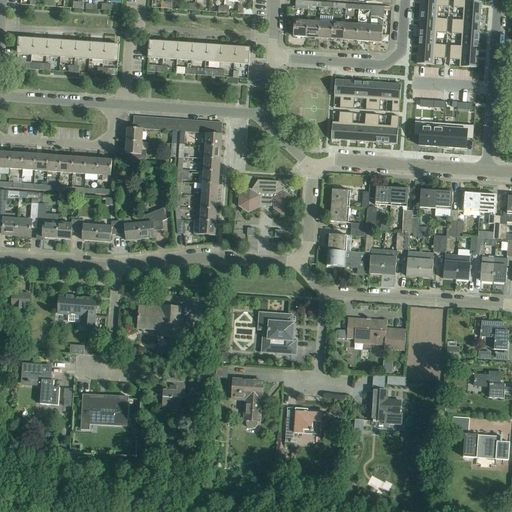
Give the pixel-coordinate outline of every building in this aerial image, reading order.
[(448,0),(421,0),(420,11),(438,13),(438,9),(439,7),(449,8),(449,1),(449,0),(448,0)] [(453,8),(463,9),(463,10),(463,14),(481,15),(481,2),(453,0),(453,8)] [(308,9),(308,7),(308,1),(295,1),(295,9),(308,9)] [(371,6),(359,5),(358,10),(358,19),(362,20),(363,10),(371,11),(371,6)] [(384,7),(371,6),(371,11),(371,16),(383,17),(384,11),(391,11),(391,7),(384,7)] [(420,11),(419,25),(447,27),(448,22),(448,20),(438,19),(438,13),(420,11)] [(452,20),(452,27),(480,29),(480,28),(481,15),(463,14),(462,20),(462,21),(452,20)] [(319,22),(318,39),(331,39),(332,23),(333,18),(320,17),(320,19),(319,22)] [(370,26),(369,42),(382,43),(383,20),(371,20),(370,26)] [(293,37),(306,38),(307,22),(294,21),(293,37)] [(319,22),(307,22),(306,38),(318,39),(319,22)] [(332,23),(331,39),(344,40),(345,24),(332,23)] [(344,40),(356,41),(357,25),(345,24),(344,40)] [(369,42),(370,26),(357,25),(356,41),(369,42)] [(419,25),(419,38),(436,39),(437,33),(447,34),(447,27),(419,25)] [(452,27),(451,34),(461,35),(461,41),(479,42),(480,29),(452,27)] [(17,55),(32,56),(33,39),(18,38),(17,55)] [(419,38),(418,51),(446,52),(446,45),(436,45),(436,39),(419,38)] [(32,56),(46,57),(47,40),(33,39),(32,56)] [(61,41),(47,40),(46,57),(60,58),(61,41)] [(61,41),(60,58),(75,59),(76,42),(61,41)] [(162,59),(163,42),(149,41),(148,58),(162,59)] [(450,46),(450,53),(478,55),(479,42),(461,41),(461,47),(450,46)] [(76,42),(75,59),(89,60),(90,43),(76,42)] [(163,42),(162,59),(177,60),(178,43),(163,42)] [(105,44),(90,43),(89,60),(103,61),(105,44)] [(192,44),(178,43),(177,60),(191,61),(192,44)] [(119,45),(105,44),(103,61),(118,62),(119,45)] [(205,62),(207,45),(192,44),(191,61),(205,62)] [(220,63),(221,46),(207,45),(205,62),(220,63)] [(234,64),(235,47),(221,46),(220,63),(234,64)] [(235,47),(234,64),(248,65),(250,48),(235,47)] [(418,51),(417,64),(435,65),(435,59),(445,60),(446,52),(418,51)] [(450,53),(449,60),(453,60),(460,61),(459,61),(459,67),(477,68),(478,55),(450,53)] [(335,82),(334,98),(340,98),(340,108),(347,109),(349,81),(335,80),(335,82)] [(349,81),(347,109),(354,109),(354,99),(355,99),(360,100),(362,82),(349,81)] [(362,82),(360,100),(366,100),(366,110),(373,111),(375,83),(362,82)] [(375,83),(373,111),(380,111),(380,107),(380,101),(386,101),(388,84),(375,83)] [(388,84),(386,101),(392,102),(392,108),(392,112),(399,112),(399,113),(399,112),(401,85),(388,84)] [(332,122),(331,140),(344,141),(346,113),(339,113),(339,117),(339,123),(338,123),(332,122)] [(346,113),(344,141),(357,142),(359,124),(353,124),(353,114),(346,113)] [(359,124),(357,142),(370,143),(372,115),(365,114),(365,125),(359,124)] [(372,115),(370,143),(383,144),(385,126),(379,126),(379,125),(379,115),(372,115)] [(385,126),(383,144),(397,145),(399,117),(398,117),(391,116),(391,120),(391,126),(385,126)] [(415,122),(414,135),(420,136),(419,146),(431,147),(433,123),(415,122)] [(433,123),(431,147),(438,147),(443,148),(444,124),(433,123)] [(444,124),(443,148),(448,148),(454,149),(456,125),(444,124)] [(456,125),(454,149),(466,149),(467,139),(473,139),(474,126),(456,125)] [(143,129),(138,129),(133,129),(127,128),(126,141),(142,142),(143,129)] [(215,134),(210,134),(206,134),(205,147),(199,146),(221,148),(222,135),(221,135),(215,134)] [(142,142),(126,141),(125,161),(137,162),(137,160),(145,160),(146,151),(141,151),(142,142)] [(220,161),(221,148),(199,146),(198,152),(204,152),(204,159),(220,161)] [(0,168),(10,169),(11,153),(0,152),(0,168)] [(22,170),(23,154),(11,153),(10,169),(22,170)] [(35,171),(36,155),(23,154),(22,170),(35,171)] [(35,171),(48,172),(49,156),(36,155),(35,171)] [(60,173),(61,157),(49,156),(48,172),(60,173)] [(74,158),(61,157),(60,173),(73,174),(74,158)] [(86,175),(87,158),(74,158),(73,174),(86,175)] [(86,175),(100,176),(101,160),(87,158),(86,175)] [(204,159),(203,172),(219,173),(220,161),(204,159)] [(112,160),(101,160),(100,176),(111,176),(112,160)] [(189,171),(182,170),(177,170),(177,183),(181,183),(182,177),(189,177),(189,171)] [(219,186),(219,173),(203,172),(202,185),(219,186)] [(293,210),(293,208),(294,199),(285,193),(284,193),(278,182),(273,181),(273,183),(263,182),(263,181),(258,180),(251,191),(250,191),(240,195),(239,206),(249,213),(259,208),(259,206),(274,207),(274,209),(283,215),(293,210)] [(218,198),(219,186),(202,185),(194,184),(194,189),(202,190),(201,197),(218,198)] [(391,207),(392,188),(376,187),(375,206),(391,207)] [(392,188),(391,207),(402,208),(407,208),(407,199),(408,189),(392,188)] [(0,214),(5,214),(5,209),(7,209),(7,202),(8,202),(8,195),(19,196),(19,192),(0,190),(0,214)] [(332,190),(331,206),(349,208),(350,191),(332,190)] [(420,200),(419,209),(435,210),(436,191),(421,190),(420,200)] [(435,210),(451,211),(453,192),(436,191),(435,210)] [(31,218),(38,218),(38,211),(39,204),(39,199),(38,199),(38,194),(27,193),(27,198),(32,199),(31,218)] [(479,213),(481,194),(464,193),(463,215),(479,216),(479,213)] [(493,240),(499,241),(501,217),(495,216),(497,195),(481,194),(479,213),(489,214),(488,224),(494,224),(493,240)] [(501,217),(499,241),(506,241),(507,225),(507,223),(511,223),(511,196),(508,196),(507,206),(507,208),(504,207),(503,217),(501,217)] [(201,197),(201,210),(217,211),(218,198),(201,197)] [(38,211),(38,218),(37,230),(43,231),(42,238),(56,239),(58,223),(58,215),(46,214),(46,205),(39,204),(38,211)] [(349,208),(331,206),(330,222),(348,223),(349,208)] [(367,232),(373,232),(373,231),(375,231),(377,208),(368,207),(368,209),(367,225),(367,232)] [(162,208),(151,213),(138,219),(139,224),(140,240),(154,238),(154,231),(160,230),(163,230),(162,222),(167,219),(162,208)] [(216,223),(217,211),(201,210),(200,222),(194,221),(194,222),(216,223)] [(402,230),(402,234),(403,234),(405,234),(410,235),(411,235),(412,219),(413,212),(407,211),(403,211),(402,222),(402,230)] [(458,212),(451,211),(450,237),(456,238),(457,222),(458,212)] [(2,235),(16,236),(18,220),(18,215),(5,214),(4,219),(2,235)] [(126,241),(140,240),(139,224),(131,225),(130,218),(124,219),(124,217),(118,217),(119,221),(118,221),(120,234),(125,234),(126,241)] [(412,219),(411,235),(428,236),(429,228),(418,227),(419,219),(412,219)] [(18,220),(16,236),(30,237),(31,221),(18,220)] [(72,224),(58,223),(56,239),(71,240),(71,233),(77,233),(78,220),(72,220),(72,224)] [(97,242),(98,226),(84,225),(84,220),(78,220),(77,233),(83,234),(82,241),(97,242)] [(105,226),(98,226),(97,242),(111,243),(111,235),(120,234),(118,221),(111,221),(111,223),(106,222),(105,226)] [(215,236),(216,223),(194,222),(194,227),(199,227),(199,235),(215,236)] [(372,250),(373,232),(367,232),(366,237),(366,244),(365,253),(365,255),(371,256),(369,274),(370,274),(370,273),(382,274),(384,251),(372,250)] [(328,251),(350,252),(351,236),(350,236),(329,235),(328,251)] [(365,253),(350,252),(328,251),(327,267),(345,268),(345,261),(352,261),(352,259),(358,259),(357,269),(364,269),(365,255),(365,253)] [(384,251),(382,274),(394,274),(394,276),(395,276),(396,266),(396,252),(384,251)] [(419,276),(421,254),(408,253),(406,277),(407,277),(407,275),(419,276)] [(434,255),(421,254),(419,276),(432,277),(431,279),(432,279),(434,255)] [(456,279),(458,256),(445,255),(443,279),(444,279),(444,278),(456,279)] [(471,257),(458,256),(456,279),(468,280),(468,281),(469,281),(471,257)] [(493,281),(494,259),(482,258),(480,282),(481,282),(481,280),(493,281)] [(507,260),(494,259),(493,281),(504,282),(504,284),(505,284),(507,260)] [(25,307),(29,307),(30,295),(11,293),(10,306),(12,306),(12,314),(25,314),(25,307)] [(68,322),(81,323),(81,325),(87,326),(94,326),(95,308),(83,307),(84,299),(60,297),(59,313),(68,314),(68,322)] [(180,317),(180,308),(162,307),(162,310),(156,309),(156,308),(139,307),(138,329),(161,331),(160,337),(178,338),(178,337),(193,338),(194,318),(180,317)] [(260,314),(259,329),(268,330),(268,331),(269,332),(267,353),(295,355),(296,341),(292,340),(294,324),(292,324),(292,316),(260,314)] [(405,352),(405,340),(406,330),(386,329),(387,321),(371,320),(371,319),(367,318),(366,322),(356,321),(356,319),(348,318),(347,331),(339,330),(338,339),(354,340),(354,344),(355,344),(355,341),(365,342),(376,343),(376,345),(384,346),(384,350),(405,352)] [(494,350),(497,350),(507,351),(508,331),(502,331),(503,323),(505,323),(481,321),(481,330),(480,330),(480,337),(495,338),(494,350)] [(446,358),(446,359),(461,359),(461,347),(456,347),(456,342),(447,342),(447,348),(446,358)] [(193,352),(184,351),(184,362),(193,362),(193,352)] [(229,354),(222,353),(221,362),(229,363),(229,354)] [(51,367),(41,366),(23,365),(22,382),(41,383),(40,405),(48,405),(58,406),(60,388),(53,388),(54,381),(49,381),(49,375),(50,375),(51,367)] [(204,365),(203,375),(208,376),(208,380),(213,380),(214,366),(204,365)] [(501,373),(491,372),(490,372),(490,376),(476,375),(475,379),(474,382),(475,382),(475,385),(490,385),(489,398),(504,399),(505,385),(499,384),(500,373),(501,373)] [(186,377),(177,376),(167,375),(166,390),(163,390),(162,407),(172,407),(182,408),(182,399),(185,399),(186,377)] [(388,377),(388,385),(405,386),(405,378),(404,378),(388,377)] [(257,425),(257,422),(259,422),(261,397),(262,397),(263,382),(233,380),(232,395),(232,400),(246,401),(244,421),(247,421),(246,424),(246,426),(247,427),(248,428),(249,429),(250,429),(253,429),(254,429),(255,428),(256,427),(257,426),(257,425)] [(387,391),(383,391),(373,390),(372,401),(374,401),(373,406),(372,406),(371,421),(373,421),(373,422),(385,423),(386,414),(400,415),(401,402),(392,402),(392,403),(386,402),(387,391)] [(82,395),(81,425),(81,430),(89,430),(89,421),(117,422),(117,420),(123,420),(127,420),(127,418),(128,397),(104,396),(104,399),(90,398),(91,395),(82,395)] [(445,406),(445,413),(457,414),(457,406),(445,406)] [(317,422),(321,423),(322,413),(308,412),(308,410),(295,409),(295,420),(287,419),(285,443),(293,443),(294,433),(316,435),(317,422)] [(464,435),(462,458),(476,459),(477,454),(496,455),(496,460),(508,461),(509,453),(509,443),(502,443),(502,437),(500,437),(500,439),(493,439),(493,438),(478,436),(478,435),(478,436),(464,435)]
